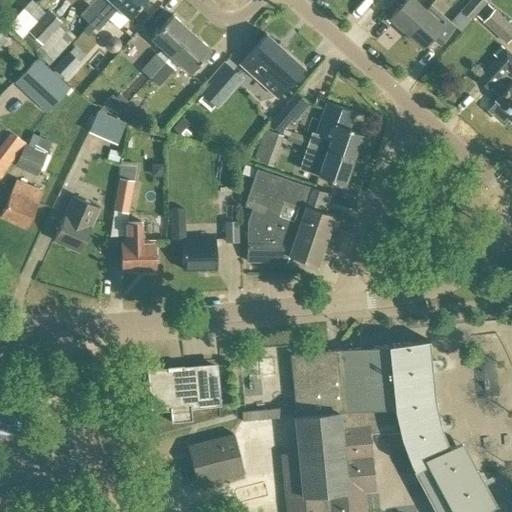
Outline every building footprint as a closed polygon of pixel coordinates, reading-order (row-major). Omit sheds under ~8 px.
[(92,0),(79,15),(88,23),(108,0),(92,0)] [(108,0),(88,23),(97,32),(117,10),(127,18),(143,0),(108,0)] [(389,17),(406,31),(425,10),(414,1),(415,0),(401,0),(403,1),(389,17)] [(482,0),(469,0),(458,12),(469,21),(487,4),(482,0)] [(425,10),(406,31),(423,46),(431,37),(439,44),(454,26),(438,12),(429,5),(425,10)] [(494,9),(482,22),(495,34),(507,21),(494,9)] [(50,10),(26,39),(53,64),(77,37),(50,10)] [(150,39),(169,56),(191,32),(171,15),(150,39)] [(210,50),(191,32),(169,56),(189,73),(210,50)] [(244,59),(239,64),(276,97),(284,87),(302,68),(275,44),(265,35),(260,41),(244,59)] [(511,54),(505,48),(476,80),(488,90),(490,88),(496,81),(506,70),(510,74),(511,71),(511,54)] [(71,52),(56,68),(67,79),(82,62),(71,52)] [(140,70),(149,78),(164,62),(156,55),(155,54),(140,70)] [(36,57),(13,82),(46,113),(69,87),(36,57)] [(164,62),(149,78),(158,86),(173,70),(164,62)] [(202,92),(217,106),(242,79),(225,63),(207,83),(208,84),(202,92)] [(496,101),(489,108),(504,122),(508,118),(511,122),(511,81),(511,80),(504,88),(496,81),(490,88),(498,95),(494,99),(496,101)] [(294,92),(268,124),(280,133),(305,101),(294,92)] [(104,102),(117,112),(126,100),(118,94),(115,98),(110,94),(104,102)] [(310,132),(307,143),(326,150),(352,159),(361,134),(350,130),(350,128),(348,127),(353,112),(326,102),(320,121),(315,134),(310,132)] [(98,110),(88,131),(107,139),(116,143),(125,122),(116,118),(98,110)] [(183,118),(173,128),(180,134),(189,123),(183,118)] [(264,129),(259,146),(276,152),(282,135),(264,129)] [(1,145),(15,155),(25,142),(11,131),(1,145)] [(307,143),(298,169),(317,176),(343,185),(352,159),(326,150),(307,143)] [(27,144),(17,167),(39,177),(50,154),(27,144)] [(120,166),(113,210),(128,213),(136,169),(120,166)] [(252,187),(323,212),(329,194),(258,170),(252,187)] [(42,191),(16,179),(0,213),(0,216),(25,228),(42,191)] [(334,215),(323,212),(252,187),(246,206),(252,208),(282,218),(278,230),(295,236),(289,255),(317,265),(334,215)] [(98,208),(71,197),(52,240),(79,252),(98,208)] [(184,229),(183,208),(170,209),(172,244),(181,244),(182,269),(215,268),(214,238),(181,240),(181,230),(184,229)] [(282,218),(252,208),(248,223),(247,260),(287,261),(289,255),(295,236),(278,230),(282,218)] [(122,271),(154,270),(153,240),(142,240),(142,233),(141,233),(140,221),(124,221),(125,241),(121,241),(122,271)] [(242,222),(228,223),(228,244),(242,244),(242,222)] [(400,437),(410,463),(435,511),(483,511),(497,504),(496,503),(495,504),(461,442),(447,447),(439,425),(433,402),(427,341),(429,341),(428,340),(387,344),(387,345),(342,350),(341,349),(289,354),(296,416),(295,416),(299,452),(283,454),(288,511),(364,511),(362,490),(375,488),(369,426),(397,423),(400,437)] [(215,366),(149,371),(152,409),(172,407),(173,419),(190,418),(189,406),(218,404),(215,366)] [(281,408),(241,412),(242,421),(282,418),(281,408)] [(243,472),(233,433),(192,444),(202,483),(243,472)]
